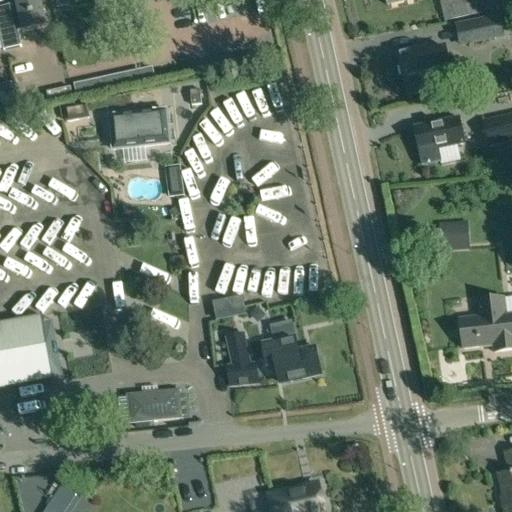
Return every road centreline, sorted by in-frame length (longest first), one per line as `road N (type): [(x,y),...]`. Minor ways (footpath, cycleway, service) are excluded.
road 1 (secondary): [(400,422),(307,0)]
road 2 (unclassified): [(0,462),(400,422)]
